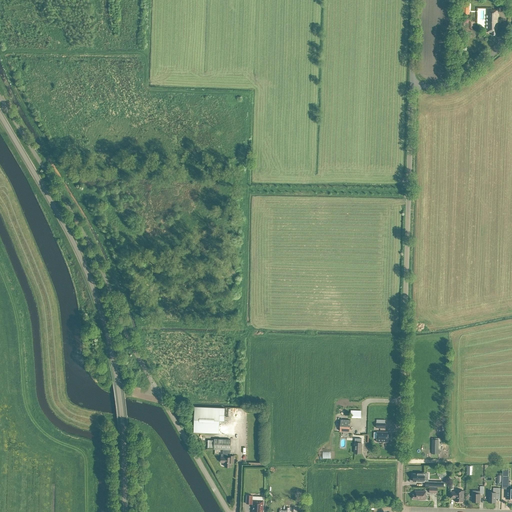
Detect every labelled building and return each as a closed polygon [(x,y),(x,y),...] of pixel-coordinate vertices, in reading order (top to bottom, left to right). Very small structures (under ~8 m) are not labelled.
[(461,14),(469,15),(470,1),(462,1),(461,14)] [(496,36),(496,30),(497,30),(498,10),(491,10),(491,11),(487,10),(487,32),(492,32),(492,35),(496,36)] [(225,408),(195,407),(194,432),(219,433),(219,421),(224,421),(225,408)] [(341,420),(340,431),(350,432),(350,420),(341,420)] [(374,432),(374,438),(377,438),(377,442),(391,442),(391,435),(388,435),(388,432),(377,432),(374,432)] [(214,439),(214,440),(208,440),(208,448),(214,448),(214,449),(224,450),(223,454),(221,454),(221,457),(221,463),(225,463),(225,467),(231,467),(232,463),(234,463),(234,456),(230,456),(231,440),(214,439)] [(431,449),(431,454),(440,454),(440,449),(438,449),(438,439),(432,439),(431,449)] [(417,474),(413,474),(413,481),(417,481),(417,482),(424,482),(424,473),(417,473),(417,474)] [(472,494),(472,502),(480,502),(480,494),(484,494),(484,486),(480,486),(480,491),(477,491),(473,491),(472,494)] [(488,492),(488,502),(496,503),(496,496),(500,496),(500,488),(493,488),(493,493),(488,492)] [(413,494),(413,499),(418,499),(418,500),(426,500),(426,491),(415,491),(415,494),(413,494)] [(450,492),(450,498),(455,498),(455,501),(463,502),(463,491),(455,491),(455,492),(450,492)] [(253,500),(253,498),(253,496),(253,495),(246,495),(246,504),(252,504),(252,502),(253,502),(253,507),(254,507),(253,509),(252,511),(263,511),(264,500),(260,500),(253,500)]
